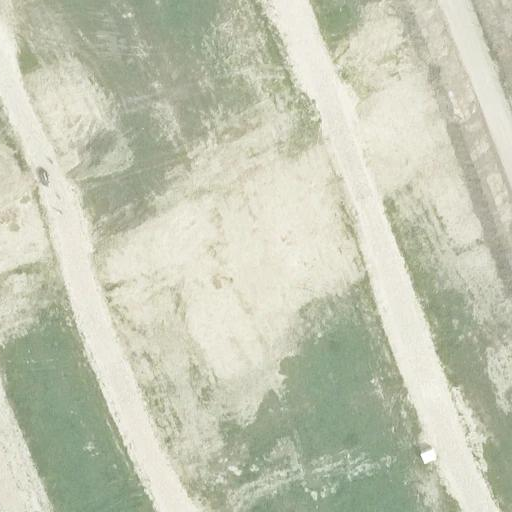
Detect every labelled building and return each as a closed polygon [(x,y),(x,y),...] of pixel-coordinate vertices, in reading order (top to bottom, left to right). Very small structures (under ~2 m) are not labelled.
[(77,0),(43,13),(56,46),(103,27),(104,28),(105,28),(96,5),(81,11),(77,0)] [(159,0),(165,12),(189,0),(159,0)] [(212,0),(189,0),(166,11),(174,27),(216,8),(212,0)] [(354,0),(352,1),(358,13),(386,0),(354,0)] [(511,0),(501,0),(499,1),(508,19),(509,18),(511,23),(511,0)] [(216,8),(174,27),(182,44),(223,24),(216,8)] [(275,15),(262,21),(265,29),(279,23),(275,15)] [(262,21),(249,28),(252,35),(265,29),(262,21)] [(182,44),(180,44),(188,61),(189,60),(231,40),(223,24),(182,44)] [(103,27),(56,46),(68,78),(103,65),(98,53),(111,48),(104,28),(103,27)] [(236,38),(189,60),(197,77),(210,71),(215,82),(249,66),(236,38)] [(24,50),(11,56),(14,63),(27,57),(24,50)] [(409,55),(379,65),(384,78),(388,77),(397,101),(436,87),(434,80),(435,79),(429,61),(413,66),(409,55)] [(27,57),(14,63),(17,70),(31,64),(27,57)] [(436,87),(397,101),(405,125),(401,127),(405,140),(435,129),(432,118),(447,113),(440,94),(439,94),(436,87)] [(362,104),(348,109),(351,116),(364,112),(362,104)] [(364,112),(351,116),(353,124),(367,119),(364,112)] [(239,141),(226,146),(233,167),(277,152),(277,153),(282,152),(274,129),(269,131),(265,120),(235,130),(239,141)] [(127,122),(97,134),(102,145),(97,147),(108,172),(155,153),(152,146),(154,145),(146,127),(131,132),(127,122)] [(321,128),(307,133),(310,140),(323,135),(321,128)] [(323,135),(310,140),(312,148),(326,143),(323,135)] [(439,140),(409,151),(414,164),(418,162),(426,186),(427,187),(466,173),(464,166),(465,165),(458,146),(443,152),(439,140)] [(233,167),(231,167),(239,190),(254,184),(258,195),(288,185),(277,153),(277,152),(233,167)] [(155,153),(108,172),(118,198),(123,196),(127,207),(157,195),(152,184),(167,178),(160,159),(158,160),(155,153)] [(426,186),(417,189),(427,216),(431,214),(431,213),(475,198),(466,173),(427,187),(426,186)] [(81,175),(68,180),(70,187),(84,182),(81,175)] [(84,182),(70,187),(73,194),(87,190),(84,182)] [(389,183),(375,187),(378,195),(392,190),(389,183)] [(264,212),(249,218),(255,236),(257,236),(259,243),(303,228),(290,190),(260,201),(264,212)] [(392,190),(378,195),(380,202),(394,197),(392,190)] [(39,193),(25,198),(27,205),(41,200),(39,193)] [(345,198),(331,203),(334,211),(348,206),(345,198)] [(475,198),(431,213),(431,214),(439,238),(483,223),(475,198)] [(41,200),(27,205),(30,212),(44,208),(41,200)] [(154,202),(124,215),(137,247),(181,229),(172,208),(158,214),(154,202)] [(348,206),(334,211),(337,218),(350,213),(348,206)] [(0,237),(0,238),(1,239),(10,235),(2,213),(0,213),(0,237)] [(483,223),(439,238),(448,262),(448,263),(492,248),(483,223)] [(303,228),(259,243),(268,268),(312,253),(303,228)] [(181,229),(137,247),(146,267),(189,249),(189,248),(181,229)] [(52,235),(38,239),(40,246),(54,243),(52,235)] [(409,240),(395,244),(398,252),(412,247),(409,240)] [(54,243),(40,246),(42,254),(56,250),(54,243)] [(189,249),(146,267),(154,287),(197,269),(197,270),(198,270),(190,248),(189,248),(189,249)] [(448,262),(443,264),(453,290),(457,289),(461,300),(491,290),(488,278),(502,273),(496,254),(494,255),(492,248),(448,263),(448,262)] [(105,252),(90,256),(92,263),(107,260),(105,252)] [(312,253),(268,268),(277,293),(316,279),(316,280),(321,279),(312,253)] [(0,283),(15,278),(7,258),(0,260),(0,283)] [(366,258),(353,263),(355,270),(369,266),(366,258)] [(107,260),(92,263),(94,271),(109,267),(107,260)] [(369,266),(355,270),(358,278),(371,273),(369,266)] [(197,269),(154,287),(162,307),(205,289),(197,270),(197,269)] [(420,272),(406,277),(409,284),(423,279),(420,272)] [(63,277),(49,281),(51,288),(65,285),(63,277)] [(15,278),(0,283),(0,306),(22,299),(15,278)] [(316,279),(277,293),(279,300),(278,301),(284,319),(300,314),(303,326),(333,315),(329,302),(325,304),(316,280),(316,279)] [(423,279),(409,284),(411,292),(425,287),(423,279)] [(65,285),(51,288),(53,296),(67,292),(65,285)] [(205,289),(162,307),(170,326),(171,327),(213,309),(213,308),(205,289)] [(116,294),(103,300),(106,307),(119,301),(116,294)] [(22,299),(0,306),(0,330),(3,329),(7,340),(37,330),(33,317),(29,319),(22,299)] [(119,301),(106,307),(109,314),(122,308),(119,301)] [(495,301),(465,312),(469,324),(474,323),(480,342),(481,343),(511,331),(511,307),(499,312),(495,301)] [(170,326),(165,328),(175,349),(179,348),(184,359),(213,347),(209,336),(223,329),(214,308),(213,308),(213,309),(171,327),(170,326)] [(311,348),(296,353),(303,375),(305,375),(305,374),(349,359),(337,326),(307,336),(311,348)] [(480,342),(476,343),(488,377),(511,368),(511,331),(481,343),(480,342)] [(133,334),(119,339),(122,347),(136,341),(133,334)] [(8,359),(0,362),(0,376),(2,382),(41,366),(34,350),(38,348),(33,335),(4,348),(8,359)] [(393,335),(379,339),(381,347),(395,342),(393,335)] [(136,341),(122,347),(127,358),(149,348),(144,337),(136,341)] [(85,339),(71,345),(74,352),(88,347),(85,339)] [(395,342),(381,347),(384,354),(398,349),(395,342)] [(446,346),(432,351),(435,358),(449,353),(446,346)] [(449,353),(435,358),(437,365),(451,361),(449,353)] [(210,354),(180,366),(185,378),(180,379),(191,406),(196,404),(195,403),(238,385),(235,378),(237,378),(229,359),(214,365),(210,354)] [(93,359),(80,365),(83,372),(96,367),(93,359)] [(349,359),(305,374),(305,375),(311,393),(312,395),(356,379),(349,359)] [(80,365),(66,370),(69,378),(83,372),(80,365)] [(41,366),(2,382),(9,399),(48,382),(48,381),(41,366)] [(407,375),(393,380),(396,387),(409,383),(407,375)] [(48,382),(9,399),(16,414),(16,415),(59,397),(59,398),(64,396),(56,378),(48,381),(48,382)] [(311,393),(310,394),(318,416),(319,416),(319,415),(363,400),(356,379),(312,395),(311,393)] [(409,383),(396,387),(398,395),(412,390),(409,383)] [(238,385),(195,403),(196,404),(210,439),(240,427),(235,416),(250,410),(243,392),(241,392),(238,385)] [(107,393),(93,398),(96,406),(110,400),(107,393)] [(16,414),(14,415),(22,433),(23,433),(23,432),(66,414),(59,398),(59,397),(16,415),(16,414)] [(93,398),(80,404),(83,411),(96,406),(93,398)] [(363,400),(319,415),(319,416),(326,436),(340,431),(344,443),(374,432),(363,400)] [(163,408),(150,413),(153,421),(166,415),(163,408)] [(66,414),(23,432),(23,433),(30,448),(73,431),(72,430),(66,414)] [(166,415),(153,421),(156,428),(169,422),(166,415)] [(120,426),(107,431),(110,439),(123,433),(120,426)] [(511,426),(503,431),(511,449),(511,426)] [(73,431),(30,448),(36,464),(37,465),(76,449),(76,450),(84,446),(77,428),(72,430),(73,431)] [(107,431),(94,437),(97,444),(110,439),(107,431)] [(36,464),(35,465),(42,483),(44,482),(82,466),(82,465),(76,450),(76,449),(37,465),(36,464)] [(82,466),(44,482),(51,499),(64,494),(69,505),(98,493),(94,481),(98,480),(90,461),(82,465),(82,466)] [(246,475),(234,481),(247,508),(286,488),(286,487),(273,461),(261,467),(256,466),(248,470),(246,475)] [(137,465),(123,471),(127,479),(140,473),(137,465)] [(492,466),(479,473),(482,480),(495,474),(492,466)] [(495,474),(482,480),(486,487),(499,481),(495,474)] [(368,503),(353,510),(354,511),(401,511),(393,494),(397,492),(391,479),(363,493),(368,503)] [(286,488),(247,508),(249,511),(299,511),(287,486),(286,487),(286,488)] [(450,486),(436,492),(440,499),(453,493),(450,486)] [(453,493),(440,499),(443,506),(456,500),(453,493)]
